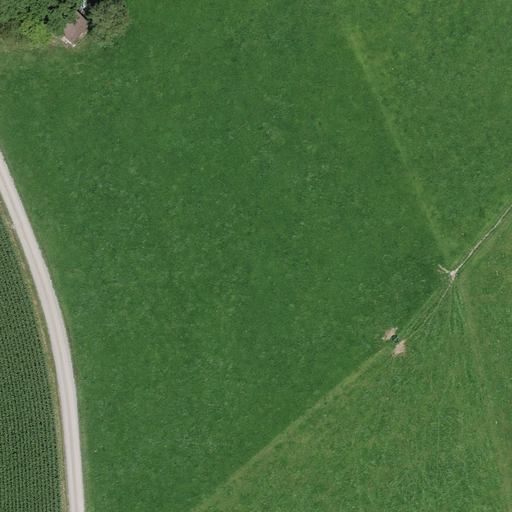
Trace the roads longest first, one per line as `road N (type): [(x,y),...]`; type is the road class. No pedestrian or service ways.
road 1 (track): [(343,0),(452,275),(351,511)]
road 2 (track): [(0,168),(61,322),(78,511)]
